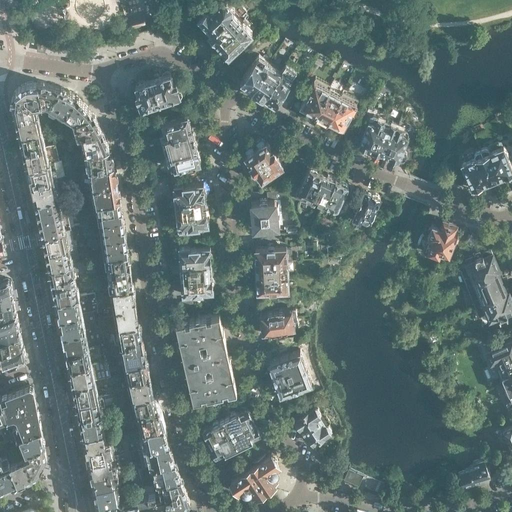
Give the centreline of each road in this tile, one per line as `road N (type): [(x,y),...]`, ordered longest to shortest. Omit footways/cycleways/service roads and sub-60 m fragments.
road 1 (residential): [(100,69),(122,126),(173,395),(213,511)]
road 2 (residential): [(302,497),(299,454),(258,393),(245,340),(223,153),(226,94)]
road 3 (residential): [(511,214),(477,209),(333,154),(226,94)]
road 4 (residential): [(226,94),(159,51),(100,69)]
road 5 (secondary): [(0,136),(27,257)]
